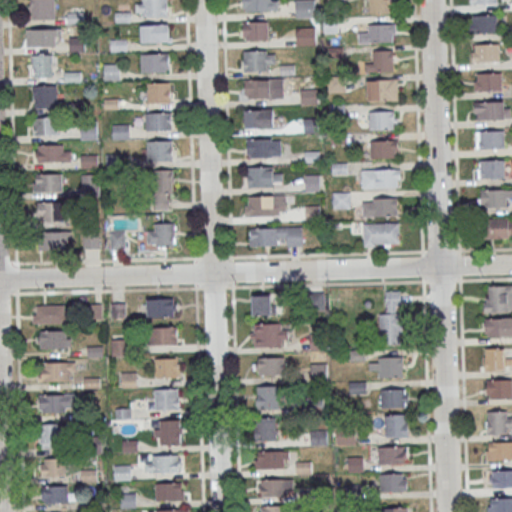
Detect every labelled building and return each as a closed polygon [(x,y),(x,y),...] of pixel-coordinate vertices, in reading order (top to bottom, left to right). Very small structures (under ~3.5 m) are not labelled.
[(55,19),(54,0),(30,0),(31,19),(55,19)] [(168,17),(167,0),(136,0),(136,17),(168,17)] [(277,11),(276,0),(242,0),(242,11),(277,11)] [(315,0),(295,0),(295,18),(316,18),(315,0)] [(390,12),(389,0),(369,0),(369,12),(390,12)] [(473,16),(498,15),(498,33),(470,34),(470,23),(474,23),(473,16)] [(268,21),(242,21),(242,39),(268,39),(268,21)] [(395,41),(395,24),(367,24),(367,41),(395,41)] [(167,44),(143,45),(142,26),(170,26),(170,36),(167,36),(167,44)] [(56,28),(31,28),(31,46),(56,46),(56,28)] [(296,45),(316,45),(316,28),(296,28),(296,45)] [(476,44),(500,44),(501,62),(473,63),(473,52),(476,52),(476,44)] [(275,50),(243,50),(243,70),(275,70),(275,50)] [(394,69),(394,50),(371,50),(371,69),(394,69)] [(52,77),(52,54),(31,54),(31,77),(52,77)] [(167,73),(142,73),(142,55),(170,54),(170,65),(167,65),(167,73)] [(104,63),(104,80),(120,80),(120,63),(104,63)] [(478,73),(503,73),(503,91),(475,92),(475,81),(478,81),(478,73)] [(328,91),(344,91),(344,76),(328,76),(328,91)] [(245,98),(270,98),(270,79),(245,79),(245,98)] [(367,100),(398,100),(398,79),(367,79),(367,100)] [(171,82),(147,82),(147,103),(171,103),(171,82)] [(57,85),(34,85),(34,108),(57,108),(57,85)] [(300,103),(319,103),(319,89),(300,89),(300,103)] [(479,121),(506,120),(505,102),(475,103),(475,113),(479,113),(479,121)] [(273,127),(273,109),(244,109),(244,127),(273,127)] [(396,128),(396,111),(369,111),(369,128),(396,128)] [(171,131),(147,132),(147,113),(174,113),(175,123),(171,123),(171,131)] [(34,117),(34,135),(59,135),(59,117),(34,117)] [(81,139),(97,139),(97,123),(81,123),(81,139)] [(129,124),(113,124),(113,139),(129,139),(129,124)] [(481,132),(505,131),(505,149),(478,150),(477,139),(481,139),(481,132)] [(246,157),(280,157),(280,138),(246,138),(246,157)] [(172,160),(172,140),(147,140),(147,160),(172,160)] [(398,157),(398,140),(371,140),(371,157),(398,157)] [(71,161),(71,144),(34,144),(34,161),(71,161)] [(80,167),(97,167),(97,154),(80,154),(80,167)] [(481,161),(506,160),(506,178),(478,179),(478,168),(482,168),(481,161)] [(247,167),(247,186),(276,186),(276,167),(247,167)] [(400,187),(400,169),(362,169),(362,187),(400,187)] [(174,170),(155,170),(155,209),(174,209),(174,170)] [(33,174),(33,191),(63,191),(63,174),(33,174)] [(99,174),(81,174),(81,196),(99,196),(99,174)] [(320,190),(320,174),(305,175),(305,190),(320,190)] [(511,206),(511,188),(481,189),(481,207),(511,206)] [(350,191),(333,191),(333,208),(350,208),(350,191)] [(286,196),(248,196),(248,215),(286,215),(286,196)] [(363,198),(363,215),(398,215),(398,198),(363,198)] [(38,220),(64,220),(64,202),(38,202),(38,220)] [(485,221),(510,220),(510,238),(482,239),(482,228),(485,228),(485,221)] [(176,222),(154,222),(154,231),(146,231),(146,247),(176,247),(176,222)] [(400,245),(400,222),(363,222),(363,245),(400,245)] [(303,227),(250,227),(250,245),(303,245),(303,227)] [(71,231),(39,231),(39,248),(71,248),(71,231)] [(125,232),(110,232),(110,249),(125,249),(125,232)] [(99,234),(84,234),(84,248),(99,248),(99,234)] [(511,286),(485,286),(485,311),(511,311),(511,286)] [(380,312),(380,343),(402,343),(402,290),(387,290),(387,312),(380,312)] [(325,311),(325,292),(308,292),(308,311),(325,311)] [(251,294),(251,314),(275,314),(275,294),(251,294)] [(147,317),(176,317),(176,298),(147,298),(147,317)] [(33,323),(67,323),(67,304),(33,304),(33,323)] [(511,335),(511,318),(485,318),(485,335),(511,335)] [(327,349),(327,322),(311,322),(311,349),(327,349)] [(288,347),(288,324),(252,323),(252,347),(288,347)] [(177,344),(177,327),(149,327),(149,344),(177,344)] [(41,332),(42,350),(67,349),(66,331),(41,332)] [(484,348),(484,369),(506,369),(506,348),(484,348)] [(362,350),(349,354),(352,361),(364,357),(362,350)] [(254,357),(254,375),(284,375),(284,357),(254,357)] [(403,376),(403,357),(371,357),(371,376),(403,376)] [(179,358),(155,358),(155,377),(179,377),(179,358)] [(311,380),(327,380),(327,363),(311,363),(311,380)] [(43,365),(44,383),(69,382),(69,364),(43,365)] [(511,379),(487,379),(487,397),(511,397),(511,379)] [(350,383),(350,391),(363,390),(362,382),(350,383)] [(280,386),(257,386),(257,409),(280,409),(280,386)] [(154,388),(154,409),(179,409),(179,388),(154,388)] [(408,389),(381,389),(381,407),(408,407),(408,389)] [(40,396),(41,414),(66,413),(66,395),(40,396)] [(511,411),(487,411),(487,432),(511,432),(511,411)] [(408,437),(408,415),(386,415),(386,437),(408,437)] [(255,417),(255,440),(276,440),(276,417),(255,417)] [(181,444),(181,420),(154,420),(154,444),(181,444)] [(62,423),(40,423),(40,448),(62,448),(62,423)] [(327,445),(327,429),(310,429),(310,445),(327,445)] [(511,459),(511,441),(486,442),(486,459),(511,459)] [(379,448),(380,466),(405,466),(405,447),(379,448)] [(259,453),(259,471),(285,470),(284,452),(259,453)] [(154,456),(155,475),(180,474),(179,456),(154,456)] [(349,471),(363,471),(363,457),(349,457),(349,471)] [(42,459),(42,478),(68,477),(67,458),(42,459)] [(511,469),(490,470),(490,487),(511,486),(511,469)] [(381,475),(382,493),(407,492),(406,474),(381,475)] [(262,480),(263,499),(288,498),(287,480),(262,480)] [(156,485),(157,503),(182,502),(182,484),(156,485)] [(43,487),(44,505),(69,505),(68,486),(43,487)] [(487,511),(511,511),(511,497),(488,497),(487,511)]
